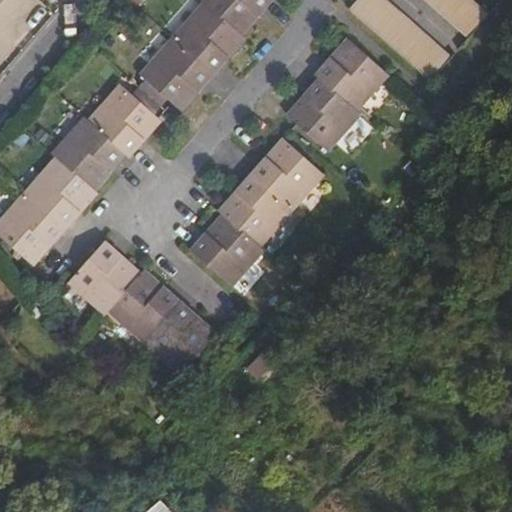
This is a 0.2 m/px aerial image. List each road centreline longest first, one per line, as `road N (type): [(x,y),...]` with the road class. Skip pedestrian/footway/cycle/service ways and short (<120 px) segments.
road 1 (residential): [(318,0),(140,211),(100,217),(45,275)]
road 2 (residential): [(0,91),(82,0)]
